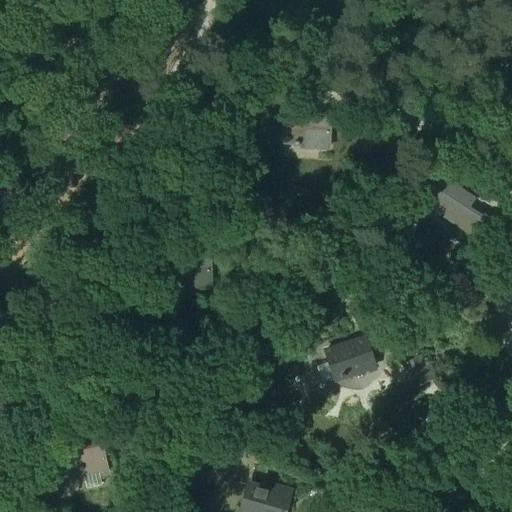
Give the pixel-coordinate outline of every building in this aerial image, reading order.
[(282,113),(281,140),(292,140),(292,142),(317,143),(316,147),(325,147),(326,115),(282,113)] [(364,118),(359,129),(381,139),(386,128),(364,118)] [(434,191),(426,205),(460,225),(476,198),(435,174),(427,186),(434,191)] [(481,242),(474,251),(482,259),(511,227),(511,215),(503,207),(475,237),(481,242)] [(210,255),(166,257),(167,272),(178,271),(179,287),(212,286),(210,255)] [(338,276),(322,296),(327,300),(333,292),(344,301),(354,289),(338,276)] [(326,363),(317,366),(322,381),(331,378),(333,384),(377,370),(372,354),(376,352),(372,340),(368,341),(366,335),(322,349),(326,363)] [(33,418),(26,449),(41,452),(47,421),(33,418)] [(472,423),(453,448),(465,458),(485,433),(472,423)] [(101,429),(65,438),(69,454),(78,452),(87,489),(103,486),(100,475),(108,473),(102,447),(106,446),(101,429)] [(250,484),(242,511),(283,511),(290,491),(278,487),(276,492),(250,484)] [(502,511),(489,492),(469,505),(473,511),(502,511)]
